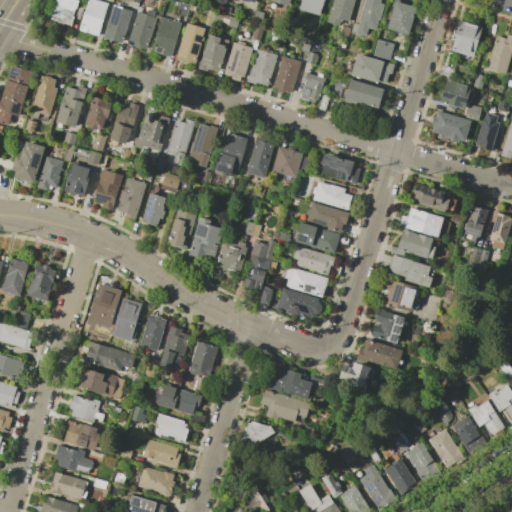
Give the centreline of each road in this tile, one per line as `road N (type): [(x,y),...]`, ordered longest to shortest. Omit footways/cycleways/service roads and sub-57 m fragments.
road 1 (residential): [(0,36),(511,187)]
road 2 (residential): [(439,0),(340,338),(316,349),(251,325)]
road 3 (residential): [(89,235),(5,511)]
road 4 (residential): [(0,214),(89,235),(251,325)]
road 5 (residential): [(251,325),(194,511)]
